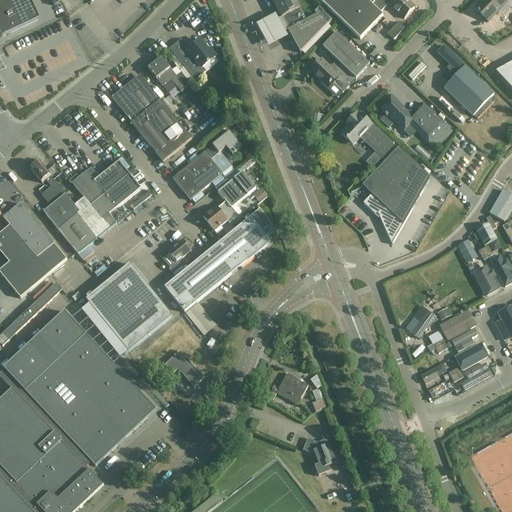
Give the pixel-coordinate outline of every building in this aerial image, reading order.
[(28,0),(11,0),(0,5),(0,38),(7,36),(38,21),(28,0)] [(271,0),(282,19),(287,17),(300,9),(297,3),(294,5),(290,0),(271,0)] [(380,14),(365,0),(321,0),(320,2),(360,41),(383,17),(380,14)] [(365,0),(380,14),(389,5),(393,0),(365,0)] [(405,0),(393,0),(389,5),(404,20),(415,9),(405,0)] [(480,15),(488,23),(507,4),(503,0),(485,0),(475,11),(478,13),(478,14),(479,15),(480,15)] [(287,28),(301,54),(328,26),(318,16),(307,22),(300,9),(287,17),(292,26),(287,28)] [(287,39),(275,16),(256,27),(268,49),(287,39)] [(387,35),(394,41),(405,30),(399,24),(387,35)] [(337,34),(330,41),(323,49),(337,62),(331,69),(339,77),(333,83),(344,93),(349,88),(347,86),(354,79),(356,80),(370,65),(337,34)] [(181,40),(170,50),(195,82),(206,73),(203,69),(216,58),(210,51),(208,52),(200,41),(192,47),(194,49),(191,52),(181,40)] [(438,54),(459,75),(465,68),(445,48),(438,54)] [(167,94),(176,87),(181,94),(186,89),(161,59),(148,70),(167,94)] [(332,84),(333,83),(339,77),(331,69),(330,69),(322,61),(311,73),(328,90),(328,89),(328,88),(330,86),(330,87),(332,85),(332,84)] [(511,64),(496,73),(511,90),(511,64)] [(444,90),(451,96),(473,118),(494,96),(465,68),(444,90)] [(159,101),(147,86),(140,78),(114,99),(133,123),(131,124),(163,163),(192,140),(160,101),(159,101)] [(403,133),(410,126),(408,124),(413,118),(411,116),(408,113),(406,115),(393,102),(394,100),(390,96),(384,103),(388,106),(382,112),(403,133)] [(410,126),(435,151),(452,133),(423,104),(411,116),(413,118),(408,124),(410,126)] [(361,137),(387,161),(398,149),(372,125),(371,126),(359,114),(358,116),(356,114),(345,126),(346,127),(340,135),(347,141),(349,140),(356,147),(362,141),(360,139),(361,137)] [(213,148),(217,153),(219,155),(228,147),(235,156),(243,149),(230,133),(212,147),(213,148)] [(217,153),(213,148),(172,180),(190,202),(223,175),(209,159),(217,153)] [(368,181),(362,187),(372,196),(364,205),(375,216),(377,214),(380,218),(387,234),(392,246),(431,179),(398,149),(397,150),(387,161),(369,180),(368,181)] [(57,185),(37,160),(33,164),(35,166),(30,170),(42,184),(46,181),(52,189),(57,185)] [(94,183),(86,173),(79,179),(78,176),(70,182),(69,183),(71,186),(72,185),(84,200),(91,208),(129,176),(119,163),(94,183)] [(219,194),(227,204),(232,210),(256,190),(243,174),(219,194)] [(141,190),(129,176),(91,208),(84,200),(75,207),(57,185),(52,189),(42,197),(51,208),(45,213),(44,212),(43,213),(79,256),(117,225),(109,216),(141,190)] [(490,215),(499,220),(505,224),(511,210),(511,196),(503,192),(490,215)] [(232,210),(227,204),(218,211),(216,208),(203,219),(215,233),(228,222),(229,224),(238,217),(232,210)] [(0,235),(0,246),(2,249),(13,262),(0,273),(0,274),(21,300),(67,262),(21,205),(3,219),(10,228),(0,235)] [(260,212),(251,220),(165,289),(185,314),(271,244),(268,240),(273,236),(274,237),(274,236),(273,231),(271,227),(268,222),(265,218),(259,211),(260,212)] [(476,232),(477,235),(484,248),(497,241),(492,232),(497,230),(490,218),(486,220),(489,225),(476,232)] [(507,237),(511,234),(511,222),(502,228),(507,237)] [(191,252),(183,242),(168,254),(177,264),(191,252)] [(489,247),(484,250),(489,259),(494,257),(489,247)] [(484,250),(483,250),(479,252),(484,262),(489,259),(484,250)] [(511,287),(511,278),(501,259),(491,263),(506,291),(511,287)] [(86,301),(129,353),(172,318),(130,266),(86,301)] [(482,277),(492,298),(503,292),(493,271),(482,277)] [(56,285),(46,294),(0,337),(0,345),(3,348),(62,292),(56,285)] [(437,319),(430,314),(423,308),(406,330),(419,340),(427,329),(428,330),(437,319)] [(511,309),(502,315),(511,334),(511,309)] [(0,511),(82,511),(80,510),(82,508),(81,506),(101,487),(87,473),(88,471),(86,469),(91,464),(95,468),(156,411),(149,404),(64,314),(4,370),(5,371),(0,375),(0,378),(12,391),(0,401),(0,511)] [(469,316),(441,332),(447,344),(476,329),(469,316)] [(477,331),(452,345),(459,357),(484,343),(477,331)] [(443,341),(433,346),(436,351),(445,345),(443,341)] [(448,350),(445,345),(436,351),(438,355),(438,356),(448,350)] [(485,345),(457,361),(463,373),(492,357),(485,345)] [(173,375),(188,362),(179,353),(165,367),(173,375)] [(468,384),(460,388),(463,395),(494,380),(487,367),(466,379),(468,384)] [(183,377),(187,381),(194,389),(204,379),(198,372),(193,368),(183,377)] [(459,370),(449,375),(452,380),(461,374),(459,370)] [(421,378),(425,386),(439,378),(435,371),(421,378)] [(464,379),(461,374),(452,380),(454,384),(464,379)] [(276,395),(297,407),(309,387),(288,375),(276,395)] [(454,384),(452,380),(429,393),(434,403),(455,392),(452,386),(454,384)] [(312,405),(316,414),(326,410),(322,401),(312,405)] [(337,464),(329,446),(327,440),(317,444),(308,440),(303,452),(309,454),(314,453),(319,466),(315,467),(319,478),(331,473),(329,468),(337,464)]
